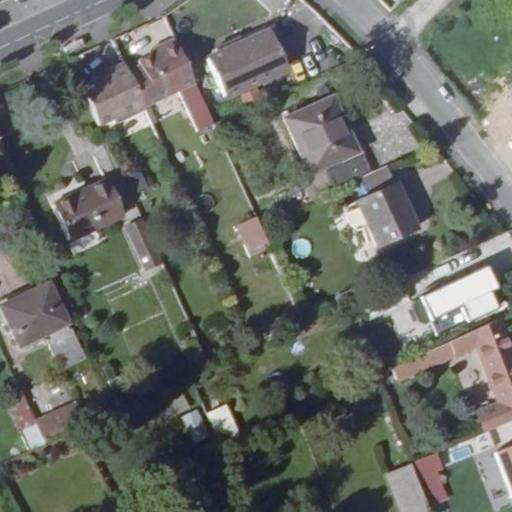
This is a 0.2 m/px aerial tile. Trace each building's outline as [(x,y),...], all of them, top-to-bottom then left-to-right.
[(235,0),(253,14),(264,0),(235,0)] [(236,45),(211,57),(199,63),(216,99),(278,70),(262,33),(236,45)] [(208,50),(211,57),(236,45),(233,38),(208,50)] [(188,89),(166,40),(148,49),(150,52),(130,62),(132,66),(119,72),(137,112),(188,89)] [(88,82),(73,89),(92,131),(106,125),(107,128),(138,114),(137,112),(119,72),(116,66),(100,73),(101,76),(88,82)] [(87,79),(88,82),(101,76),(100,73),(87,79)] [(329,97),(276,122),(301,176),(317,169),(323,183),(355,168),(335,124),(340,122),(329,97)] [(389,185),(344,206),(352,223),(356,221),(370,249),(410,230),(389,185)] [(48,215),(64,250),(118,227),(104,196),(71,210),(69,206),(48,215)] [(245,254),(265,245),(253,217),(233,225),(245,254)] [(142,282),(158,275),(138,232),(122,239),(142,282)] [(478,276),(460,284),(448,288),(410,303),(419,324),(452,311),(459,329),(487,318),(480,300),(486,298),(478,276)] [(448,288),(460,284),(458,278),(446,283),(448,288)] [(0,300),(0,318),(11,345),(58,324),(39,282),(0,300)] [(401,307),(392,287),(364,299),(373,319),(401,307)] [(511,380),(492,326),(451,343),(454,353),(475,346),(497,408),(481,414),(487,433),(511,423),(511,380)] [(405,368),(410,380),(424,374),(419,363),(405,368)] [(389,389),(410,380),(405,368),(384,376),(389,389)] [(9,430),(26,422),(11,390),(0,395),(0,409),(7,426),(9,430)] [(214,444),(234,436),(222,405),(202,413),(214,444)] [(0,458),(35,443),(26,422),(9,430),(7,426),(0,428),(0,458)] [(511,449),(489,459),(495,476),(511,469),(511,449)] [(424,457),(400,466),(401,468),(409,486),(416,483),(414,478),(431,472),(424,457)] [(419,511),(409,486),(401,468),(376,478),(390,511),(419,511)]
